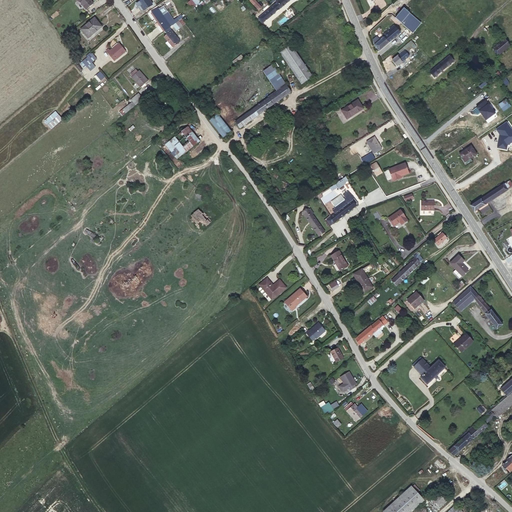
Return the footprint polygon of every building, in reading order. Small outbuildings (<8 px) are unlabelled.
[(78,0),(86,9),(93,3),(90,0),(78,0)] [(144,10),(152,5),(149,0),(142,0),(136,4),(138,7),(141,5),(144,10)] [(259,10),(261,7),(254,0),(250,0),(259,10)] [(262,23),(290,0),(279,0),(268,10),(259,18),(262,23)] [(164,5),(159,9),(163,14),(168,11),(164,5)] [(152,13),(165,31),(169,28),(173,25),(180,19),(178,17),(174,20),(168,12),(163,15),(163,14),(159,9),(158,8),(152,13)] [(374,33),(390,18),(386,14),(370,28),(374,33)] [(93,32),(94,33),(102,27),(95,18),(81,29),(87,36),(93,32)] [(391,28),(397,35),(400,33),(394,25),(391,28)] [(169,28),(165,31),(165,32),(167,34),(164,37),(168,41),(166,43),(170,47),(172,46),(173,47),(180,40),(171,29),(169,28)] [(379,51),(397,35),(391,28),(383,36),(384,37),(374,45),(379,51)] [(499,54),(510,45),(504,39),(494,48),(499,54)] [(405,51),(406,53),(412,48),(413,49),(416,46),(411,41),(398,52),(400,54),(405,51)] [(116,57),(117,59),(126,51),(119,43),(110,50),(111,51),(108,53),(113,60),(116,57)] [(302,84),(312,76),(291,45),(280,52),(302,84)] [(409,56),(406,53),(405,51),(400,54),(392,61),(397,66),(409,56)] [(84,68),(96,58),(92,53),(80,63),(84,68)] [(450,64),(446,59),(430,72),(434,77),(450,64)] [(277,91),(286,85),(273,65),(263,71),(277,91)] [(140,87),(148,80),(139,70),(138,71),(136,69),(131,74),(132,76),(131,77),(140,87)] [(99,82),(105,77),(100,71),(94,76),(99,82)] [(291,92),(286,85),(277,91),(268,98),(236,122),(240,128),(273,105),(291,92)] [(133,101),(136,105),(143,99),(138,93),(131,100),(133,101)] [(347,119),(363,108),(358,100),(342,110),(347,119)] [(126,106),(129,110),(136,105),(133,101),(126,106)] [(122,116),(129,110),(126,106),(119,112),(120,112),(122,116)] [(51,129),(62,119),(56,111),(45,121),(51,129)] [(217,114),(210,121),(223,137),(231,131),(217,114)] [(182,155),(196,143),(184,129),(170,140),(182,155)] [(374,153),(382,148),(374,137),(367,142),(368,143),(366,144),(369,150),(371,148),(374,153)] [(465,162),(477,154),(471,146),(459,154),(465,162)] [(364,164),(374,158),(372,155),(371,155),(371,154),(372,154),(371,153),(365,156),(364,154),(360,156),(364,164)] [(376,163),(372,165),(378,175),(382,172),(376,163)] [(393,181),(399,179),(398,177),(401,176),(409,173),(405,163),(389,169),(393,181)] [(341,180),(338,181),(339,182),(336,184),(337,186),(340,184),(340,185),(347,180),(345,177),(341,180)] [(336,184),(321,193),(324,198),(332,194),(330,191),(338,187),(336,184)] [(504,184),(471,206),(475,211),(508,190),(504,184)] [(333,210),(335,213),(327,220),(331,225),(358,204),(354,198),(354,199),(348,191),(344,195),(345,197),(344,198),(345,200),(341,203),(335,208),(333,210)] [(434,210),(434,201),(421,201),(421,210),(434,210)] [(193,207),(177,222),(187,233),(203,219),(193,207)] [(319,236),(325,232),(309,209),(303,213),(319,236)] [(402,224),(407,220),(400,210),(388,218),(394,226),(400,222),(402,224)] [(447,238),(443,233),(434,240),(438,245),(447,238)] [(340,270),(348,266),(339,251),(331,256),(340,270)] [(415,257),(420,262),(423,260),(417,253),(414,255),(415,257)] [(462,276),(468,270),(462,263),(464,261),(459,255),(450,263),(456,269),(453,272),(459,278),(462,276)] [(416,267),(420,262),(415,257),(411,261),(412,262),(392,281),(396,286),(416,267)] [(370,283),(374,280),(372,276),(368,279),(365,274),(373,268),(370,264),(353,274),(364,292),(373,287),(370,283)] [(280,280),(273,286),(272,286),(270,284),(271,283),(267,278),(260,285),(272,299),(286,288),(280,280)] [(457,290),(464,284),(462,281),(454,287),(457,290)] [(491,310),(470,287),(452,303),(457,309),(457,308),(471,296),(476,302),(485,314),(497,329),(502,325),(491,310)] [(291,310),(295,306),(307,296),(300,289),(285,302),(291,310)] [(414,309),(424,301),(416,292),(407,300),(414,309)] [(371,305),(376,300),(373,296),(368,301),(371,305)] [(462,314),(476,302),(471,296),(457,308),(462,314)] [(392,311),(396,315),(402,310),(398,305),(392,311)] [(420,312),(416,314),(422,321),(425,319),(420,312)] [(383,316),(379,320),(383,325),(387,321),(383,317),(383,316)] [(358,337),(355,339),(358,345),(383,325),(379,320),(372,326),(371,325),(357,337),(358,337)] [(316,339),(326,331),(319,323),(309,331),(310,331),(307,334),(313,341),(316,338),(316,339)] [(461,352),(473,341),(466,334),(454,344),(461,352)] [(336,362),(343,358),(338,348),(331,352),(336,362)] [(427,384),(445,367),(439,360),(431,367),(422,358),(414,367),(422,376),(421,377),(427,384)] [(354,385),(356,384),(349,372),(340,377),(344,383),(339,386),(343,392),(349,388),(351,390),(356,387),(354,385)] [(507,395),(511,390),(511,379),(501,389),(507,395)] [(511,392),(491,411),(495,416),(496,418),(511,404),(511,392)] [(356,421),(364,414),(355,404),(354,405),(351,402),(344,408),(356,421)] [(326,414),(333,410),(331,406),(328,407),(326,404),(321,407),(326,414)] [(460,441),(448,451),(454,456),(487,426),(486,424),(495,416),(491,411),(459,439),(460,441)] [(507,461),(485,480),(493,486),(511,469),(511,455),(506,460),(507,461)] [(434,472),(439,468),(433,463),(429,467),(434,472)] [(383,511),(411,511),(424,500),(411,486),(383,511)] [(439,511),(449,504),(441,495),(436,490),(411,511),(439,511)] [(441,495),(449,504),(453,501),(445,492),(441,495)]
